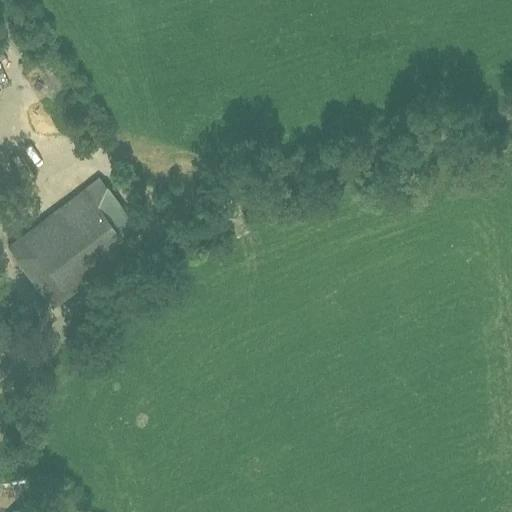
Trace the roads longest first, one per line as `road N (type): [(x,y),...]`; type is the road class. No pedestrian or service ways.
road 1 (unclassified): [(511,113),(303,177),(138,251)]
road 2 (track): [(138,251),(0,400)]
